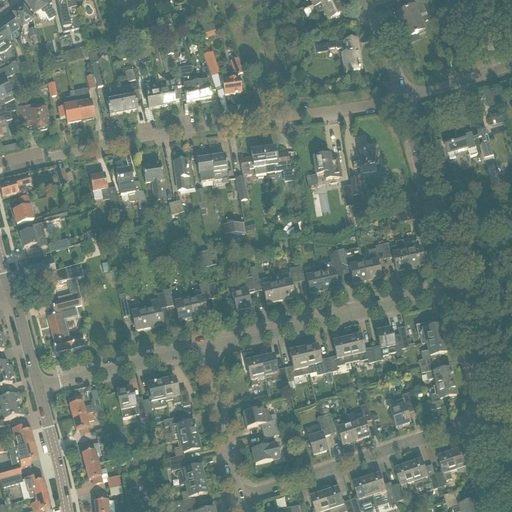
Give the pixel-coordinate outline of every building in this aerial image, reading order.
[(52,5),(51,4),(48,0),(29,0),(25,3),(33,16),(36,14),(37,16),(39,18),(40,19),(42,19),(45,19),(46,18),(49,22),(55,18),(49,7),(52,5)] [(65,0),(54,0),(57,3),(63,34),(71,32),(68,11),(66,1),(65,0)] [(65,0),(66,1),(68,11),(71,32),(80,30),(76,9),(73,0),(65,0)] [(310,0),(312,3),(302,8),(304,12),(330,0),(310,0)] [(330,0),(304,12),(308,20),(315,17),(313,14),(318,11),(319,13),(323,11),(328,21),(339,16),(337,11),(340,10),(334,0),(330,0)] [(406,7),(406,12),(399,15),(410,39),(426,31),(422,24),(428,21),(429,20),(420,2),(424,0),(407,0),(406,1),(406,3),(407,5),(409,6),(406,7)] [(472,0),(443,0),(451,14),(465,7),(465,8),(467,12),(473,24),(481,19),(472,0)] [(23,9),(12,16),(22,31),(24,35),(28,34),(30,40),(37,38),(32,23),(23,9)] [(169,16),(158,20),(161,28),(172,25),(169,16)] [(19,30),(16,25),(11,17),(1,24),(10,36),(9,37),(12,44),(13,47),(12,42),(20,36),(17,32),(19,30)] [(186,18),(179,20),(182,29),(189,27),(186,18)] [(202,27),(205,39),(217,35),(213,23),(202,27)] [(1,24),(0,24),(0,54),(4,53),(7,51),(10,47),(9,46),(12,44),(9,37),(10,36),(1,24)] [(167,34),(161,36),(163,43),(164,45),(170,43),(167,34)] [(296,41),(282,48),(285,55),(289,53),(299,48),(296,41)] [(330,45),(327,45),(327,50),(337,48),(338,50),(343,49),(343,55),(346,73),(359,71),(358,61),(360,61),(356,41),(346,42),(344,43),(330,45)] [(170,43),(164,45),(167,57),(173,55),(170,43)] [(84,48),(68,53),(63,54),(64,58),(66,65),(66,66),(87,60),(84,48)] [(146,50),(130,55),(132,63),(140,61),(148,59),(146,50)] [(203,57),(207,68),(214,66),(210,54),(203,57)] [(64,58),(43,62),(45,69),(66,65),(64,58)] [(234,74),(222,75),(223,82),(223,87),(225,96),(240,94),(239,84),(237,76),(243,73),(244,73),(238,59),(230,63),(234,74)] [(97,63),(90,65),(95,88),(96,89),(103,87),(97,63)] [(0,101),(2,101),(11,96),(9,91),(11,90),(13,89),(13,88),(13,86),(12,84),(11,83),(9,82),(8,83),(6,80),(13,76),(9,68),(0,72),(0,101)] [(191,68),(179,70),(179,73),(180,80),(182,87),(183,87),(184,93),(186,103),(198,101),(194,79),(194,78),(191,68)] [(202,75),(194,78),(194,79),(198,101),(211,99),(210,93),(215,92),(208,69),(201,71),(202,75)] [(132,71),(124,73),(127,84),(129,83),(135,82),(132,71)] [(92,77),(85,79),(88,90),(88,91),(95,89),(92,77)] [(54,82),(46,83),(49,98),(57,97),(54,82)] [(178,98),(174,82),(157,85),(161,108),(174,106),(173,99),(178,98)] [(161,108),(157,85),(157,84),(156,85),(144,87),(148,110),(161,108)] [(137,113),(135,103),(134,97),(139,96),(136,86),(125,88),(126,93),(119,95),(120,99),(123,115),(137,113)] [(490,91),(484,93),(486,102),(497,99),(494,90),(490,91)] [(93,121),(90,103),(88,91),(74,93),(80,123),(93,121)] [(80,123),(74,93),(68,94),(69,99),(64,100),(63,103),(63,107),(57,108),(60,120),(66,119),(67,126),(80,123)] [(111,96),(106,97),(107,101),(106,102),(109,118),(123,115),(120,99),(119,95),(111,96)] [(0,139),(2,139),(9,137),(5,123),(12,121),(10,115),(17,113),(14,102),(4,106),(6,114),(0,115),(0,139)] [(31,106),(19,109),(23,129),(33,127),(34,133),(39,132),(41,133),(46,132),(46,130),(50,130),(48,120),(46,109),(32,112),(31,106)] [(472,135),(459,139),(460,144),(446,148),(450,161),(456,159),(455,154),(468,151),(470,158),(478,156),(474,143),(482,140),(484,147),(481,148),(485,162),(494,160),(486,132),(477,134),(479,139),(473,140),(472,135)] [(274,149),(263,151),(266,175),(276,174),(282,173),(284,185),(295,183),(292,161),(288,162),(287,154),(275,156),(274,149)] [(360,163),(352,164),(353,170),(355,170),(358,169),(360,175),(377,172),(376,168),(376,166),(378,166),(377,160),(374,160),(373,150),(359,152),(360,158),(359,158),(360,163)] [(266,175),(263,151),(251,153),(252,159),(240,161),(242,174),(250,173),(249,170),(254,169),(256,176),(266,175)] [(224,157),(210,159),(213,179),(213,182),(221,181),(222,186),(228,185),(224,157)] [(340,179),(339,172),(337,162),(329,163),(329,157),(313,160),(315,170),(316,176),(325,175),(326,181),(340,179)] [(197,160),(196,160),(196,162),(197,163),(197,165),(199,177),(200,185),(214,183),(213,182),(213,179),(210,159),(210,158),(210,159),(197,161),(197,160)] [(191,170),(187,171),(186,162),(174,164),(178,193),(194,190),(193,185),(192,178),(191,170)] [(161,174),(160,166),(142,169),(145,184),(151,183),(154,203),(161,202),(158,182),(164,181),(163,174),(161,174)] [(68,184),(64,171),(56,173),(60,187),(68,184)] [(132,185),(131,181),(129,171),(116,174),(120,198),(127,196),(129,202),(130,203),(137,202),(139,210),(148,209),(143,194),(141,194),(138,184),(132,185)] [(107,190),(106,186),(104,176),(89,179),(92,193),(94,199),(101,198),(107,197),(106,190),(107,190)] [(22,187),(31,185),(29,178),(8,184),(8,185),(0,187),(0,189),(3,199),(18,195),(19,198),(27,196),(25,189),(22,189),(22,187)] [(243,178),(236,179),(240,202),(247,201),(243,178)] [(357,179),(349,181),(353,197),(360,196),(357,179)] [(350,188),(342,189),(345,209),(353,207),(350,188)] [(202,191),(196,193),(199,210),(204,209),(203,205),(204,202),(205,202),(202,191)] [(115,194),(107,197),(113,216),(121,214),(115,194)] [(33,221),(27,199),(18,201),(21,210),(13,212),(17,226),(33,221)] [(175,203),(177,215),(183,213),(181,202),(175,203)] [(177,215),(175,203),(169,204),(171,216),(177,215)] [(405,213),(404,207),(396,212),(399,224),(403,224),(413,221),(411,211),(405,213)] [(43,216),(45,224),(67,218),(65,211),(43,216)] [(234,226),(223,226),(225,236),(245,236),(243,223),(234,225),(234,226)] [(298,224),(297,225),(299,234),(308,232),(308,229),(306,223),(298,224)] [(32,232),(29,233),(19,236),(23,250),(37,246),(35,238),(44,236),(42,230),(46,228),(45,224),(31,228),(32,232)] [(99,231),(86,235),(88,243),(102,240),(99,231)] [(67,242),(49,247),(51,254),(69,249),(67,242)] [(387,245),(381,246),(384,261),(392,259),(396,273),(409,270),(404,247),(403,242),(395,244),(396,247),(388,249),(387,245)] [(404,247),(409,270),(423,267),(417,243),(411,244),(411,245),(404,247)] [(362,263),(362,264),(366,283),(380,280),(376,263),(384,261),(381,246),(375,248),(376,251),(367,253),(369,262),(362,263)] [(343,251),(336,252),(338,260),(341,274),(350,272),(353,286),(366,283),(362,264),(360,257),(345,260),(343,251)] [(208,252),(197,255),(198,259),(201,271),(212,268),(208,252)] [(27,269),(23,270),(27,283),(36,280),(53,275),(55,275),(56,274),(53,265),(46,267),(45,264),(38,266),(36,258),(25,261),(27,268),(27,269)] [(330,264),(317,267),(319,276),(323,293),(337,290),(333,275),(341,274),(338,260),(330,262),(330,264)] [(67,281),(83,278),(79,265),(64,270),(67,281)] [(301,268),(295,269),(298,284),(304,282),(301,268)] [(282,282),(275,283),(275,286),(276,286),(280,303),(293,300),(289,283),(291,283),(292,285),(298,284),(295,269),(289,271),(289,275),(281,277),(282,282)] [(310,270),(304,272),(309,296),(323,293),(319,276),(312,278),(310,270)] [(258,278),(252,280),(255,294),(261,292),(263,292),(266,306),(280,303),(276,286),(275,286),(275,283),(274,281),(267,283),(267,280),(258,282),(258,278)] [(255,294),(252,279),(237,283),(238,288),(233,289),(231,290),(234,303),(236,313),(250,310),(247,296),(249,295),(255,294)] [(75,280),(67,282),(68,289),(77,287),(75,280)] [(188,300),(187,300),(192,320),(206,317),(202,302),(210,300),(207,286),(207,284),(198,286),(200,292),(194,294),(195,298),(188,300)] [(208,286),(207,286),(210,300),(217,299),(213,285),(208,286)] [(169,291),(163,293),(163,295),(167,309),(173,308),(173,309),(175,308),(179,323),(192,320),(187,300),(188,300),(187,296),(179,298),(179,297),(170,298),(169,291)] [(163,295),(157,296),(159,302),(161,310),(167,309),(163,295)] [(56,313),(57,316),(47,319),(54,344),(53,345),(55,354),(67,351),(67,353),(74,351),(73,349),(84,347),(82,337),(77,339),(76,335),(74,332),(72,330),(68,330),(67,331),(64,321),(70,320),(70,321),(73,320),(72,319),(73,319),(76,318),(77,316),(79,314),(79,312),(79,308),(80,308),(79,307),(82,307),(79,298),(72,300),(71,296),(58,300),(59,303),(52,305),(54,314),(56,313)] [(126,301),(119,303),(123,319),(130,317),(131,316),(135,333),(149,330),(143,307),(136,308),(135,307),(128,308),(126,301)] [(151,305),(143,307),(149,330),(162,327),(158,311),(161,310),(159,302),(150,304),(151,305)] [(440,328),(431,330),(430,324),(432,324),(432,323),(415,327),(418,340),(420,339),(422,346),(427,345),(443,341),(440,328)] [(408,350),(406,338),(404,329),(397,330),(399,337),(402,351),(408,350)] [(399,337),(392,339),(390,331),(376,334),(379,348),(371,350),(374,364),(383,362),(382,359),(388,357),(388,356),(395,354),(396,358),(402,357),(401,351),(402,351),(399,337)] [(360,338),(346,341),(352,364),(359,363),(359,364),(368,362),(368,365),(374,364),(371,350),(363,352),(360,338)] [(352,364),(346,341),(333,344),(336,358),(328,360),(331,374),(337,373),(336,369),(344,367),(344,366),(352,364)] [(443,341),(427,345),(428,352),(421,354),(422,362),(418,362),(420,368),(434,365),(432,358),(446,355),(443,341)] [(316,348),(303,351),(309,376),(316,374),(317,377),(331,374),(328,360),(319,362),(316,348)] [(293,368),(284,370),(288,384),(293,383),(294,383),(293,380),(309,376),(303,351),(289,354),(293,368)] [(288,384),(284,370),(276,372),(273,358),(259,361),(264,380),(271,379),(273,384),(281,382),(281,386),(288,384)] [(264,380),(259,361),(246,364),(251,388),(258,387),(256,382),(264,380)] [(0,376),(12,373),(11,367),(8,368),(6,363),(0,364),(0,376)] [(434,365),(420,368),(421,375),(426,373),(427,382),(435,380),(436,387),(436,388),(453,384),(450,371),(436,374),(434,365)] [(14,379),(12,373),(0,376),(0,387),(12,385),(11,380),(14,379)] [(181,408),(181,409),(189,407),(186,393),(177,395),(174,381),(161,384),(165,401),(165,403),(173,402),(174,406),(180,405),(181,408)] [(161,384),(147,387),(153,411),(159,410),(166,408),(165,403),(164,401),(161,384)] [(433,405),(427,406),(429,413),(435,411),(440,410),(443,409),(442,401),(456,398),(453,384),(436,388),(436,387),(433,388),(435,396),(431,397),(433,405)] [(146,420),(142,403),(134,405),(131,391),(116,394),(121,417),(129,415),(130,419),(139,417),(140,421),(146,420)] [(414,408),(409,394),(401,397),(403,401),(395,403),(397,408),(389,411),(395,430),(409,425),(404,412),(414,408)] [(18,395),(8,398),(0,400),(0,407),(1,411),(18,407),(16,402),(20,401),(18,395)] [(267,397),(253,400),(255,406),(269,403),(267,397)] [(85,416),(94,414),(102,412),(99,400),(91,402),(92,407),(83,409),(80,398),(68,401),(70,407),(69,407),(72,420),(85,416)] [(152,418),(151,411),(148,402),(142,403),(146,420),(152,418)] [(371,422),(366,406),(360,408),(362,414),(354,417),(356,421),(349,424),(355,443),(368,439),(363,425),(371,422)] [(19,411),(18,407),(1,411),(4,422),(14,419),(24,417),(22,411),(19,411)] [(267,410),(243,416),(246,429),(261,426),(262,434),(279,431),(275,416),(268,418),(267,410)] [(92,415),(85,416),(72,420),(76,433),(80,432),(81,437),(90,435),(87,423),(94,422),(92,415)] [(335,434),(332,425),(329,416),(323,418),(329,436),(335,434)] [(320,429),(315,431),(312,432),(314,436),(306,438),(313,457),(326,453),(321,439),(329,436),(323,418),(317,420),(320,429)] [(177,419),(167,422),(163,423),(164,429),(169,428),(172,444),(179,442),(196,438),(193,424),(179,428),(177,419)] [(142,432),(142,431),(148,430),(149,431),(149,430),(146,420),(140,421),(142,432)] [(355,443),(349,424),(342,426),(340,421),(334,424),(342,448),(355,443)] [(16,450),(33,446),(30,432),(25,433),(24,428),(11,431),(16,450)] [(100,432),(95,433),(96,440),(108,437),(106,430),(100,432)] [(279,431),(262,434),(264,441),(280,437),(279,431)] [(108,437),(96,440),(98,447),(110,444),(108,437)] [(196,438),(179,442),(181,449),(174,451),(176,459),(168,461),(170,467),(184,464),(183,458),(184,457),(183,455),(199,451),(196,438)] [(268,449),(252,453),(255,466),(272,462),(270,455),(277,453),(276,445),(268,447),(268,449)] [(15,459),(18,458),(21,469),(30,467),(28,463),(37,460),(33,446),(22,449),(16,450),(13,451),(15,459)] [(81,456),(85,469),(98,466),(98,465),(96,466),(95,460),(96,459),(93,447),(84,449),(85,455),(81,456)] [(465,472),(467,476),(473,474),(465,451),(452,455),(457,472),(458,474),(465,472)] [(457,472),(452,455),(438,460),(446,483),(453,481),(450,474),(457,472)] [(422,463),(409,467),(414,484),(416,491),(431,486),(433,492),(437,491),(440,490),(435,476),(429,478),(427,479),(422,463)] [(186,470),(184,464),(170,467),(171,473),(186,470)] [(103,484),(98,466),(85,469),(88,482),(92,481),(93,487),(103,484)] [(409,467),(396,472),(403,495),(409,493),(407,486),(414,484),(409,467)] [(0,481),(20,476),(18,468),(0,473),(0,481)] [(176,474),(175,477),(178,479),(180,487),(184,486),(203,482),(200,468),(176,474)] [(441,474),(435,476),(440,490),(446,488),(441,474)] [(20,476),(0,481),(0,483),(2,490),(23,484),(20,476)] [(380,477),(367,481),(373,500),(376,509),(391,504),(392,508),(398,505),(398,504),(398,503),(392,488),(385,491),(380,477)] [(118,478),(107,481),(107,483),(109,489),(121,487),(119,479),(118,478)] [(35,499),(46,496),(42,482),(34,484),(33,479),(25,481),(30,501),(35,499)] [(357,500),(350,502),(353,511),(360,511),(360,510),(368,508),(366,503),(373,500),(367,481),(354,486),(359,502),(358,502),(357,500)] [(203,482),(184,486),(186,494),(181,495),(182,503),(173,505),(174,511),(194,507),(192,499),(206,495),(203,482)] [(398,486),(392,488),(398,503),(403,501),(398,486)] [(121,487),(109,489),(110,497),(122,495),(122,494),(121,487)] [(338,491),(325,495),(330,511),(353,511),(350,502),(342,505),(338,491)] [(445,504),(459,499),(457,493),(443,498),(445,504)] [(315,511),(330,511),(325,495),(311,500),(315,511)] [(46,496),(35,499),(37,504),(31,505),(32,511),(43,511),(50,510),(46,496)] [(108,511),(107,497),(98,498),(98,504),(94,504),(94,511),(108,511)] [(459,499),(445,504),(447,510),(462,505),(459,499)] [(478,511),(476,503),(452,510),(452,511),(478,511)]
